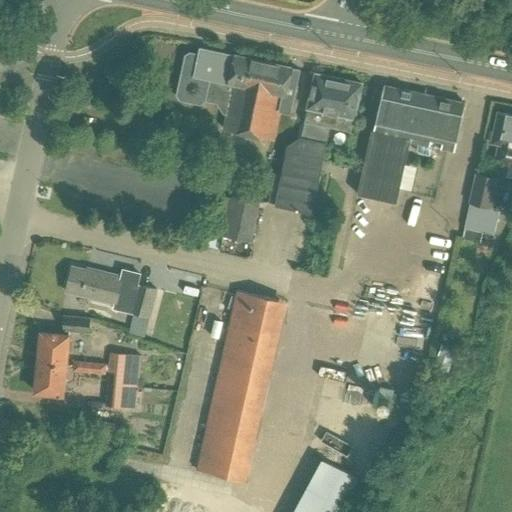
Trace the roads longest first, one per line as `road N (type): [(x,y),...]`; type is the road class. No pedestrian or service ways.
road 1 (residential): [(0,301),(64,0)]
road 2 (primary): [(335,38),(153,0)]
road 3 (primary): [(511,75),(335,38)]
